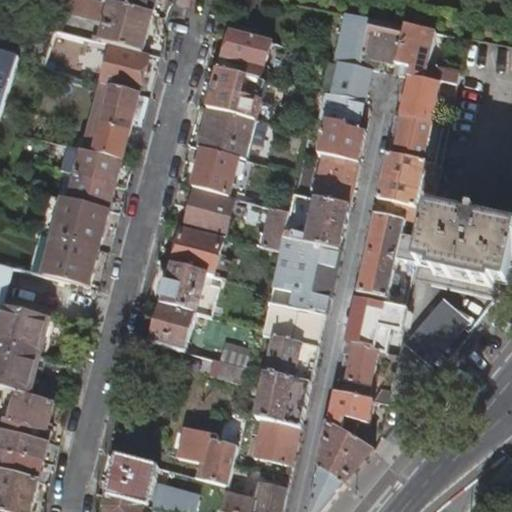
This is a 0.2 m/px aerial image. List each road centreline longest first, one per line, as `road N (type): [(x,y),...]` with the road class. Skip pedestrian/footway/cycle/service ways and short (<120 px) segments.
road 1 (residential): [(204,1),(70,511)]
road 2 (primary): [(511,401),(406,511)]
